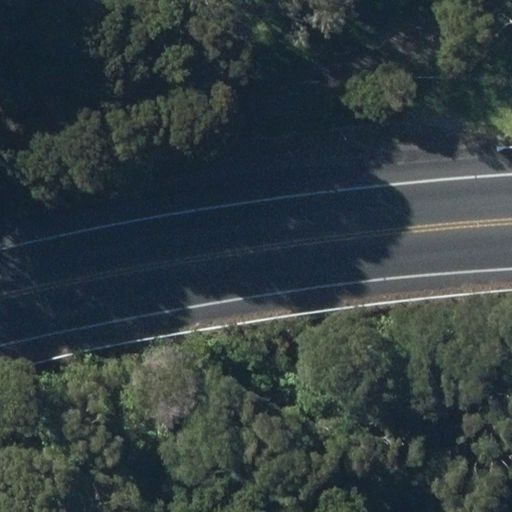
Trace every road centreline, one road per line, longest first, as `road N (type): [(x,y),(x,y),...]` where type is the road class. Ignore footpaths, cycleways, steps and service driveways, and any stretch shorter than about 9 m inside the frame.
road 1 (primary): [(0,323),(215,282),(511,253)]
road 2 (track): [(0,102),(417,0)]
